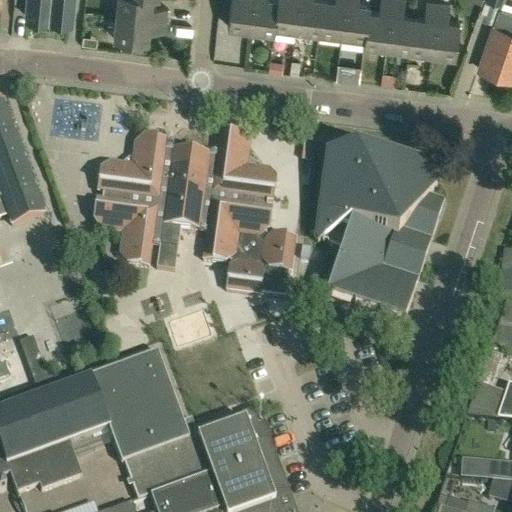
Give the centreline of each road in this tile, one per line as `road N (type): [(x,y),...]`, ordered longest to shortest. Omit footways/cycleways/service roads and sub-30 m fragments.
road 1 (residential): [(379,511),(508,127)]
road 2 (residential): [(198,85),(508,127)]
road 3 (residential): [(0,66),(198,85)]
